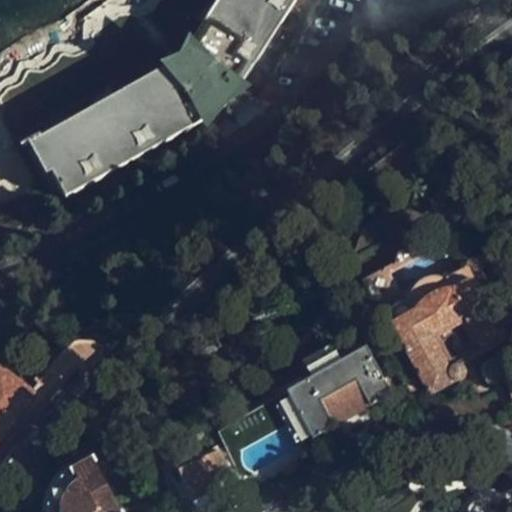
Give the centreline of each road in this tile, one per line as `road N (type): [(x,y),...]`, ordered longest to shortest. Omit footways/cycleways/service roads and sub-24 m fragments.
road 1 (residential): [(511,40),(298,204),(60,412),(0,497)]
road 2 (residential): [(0,271),(117,228),(224,161),(393,0)]
road 3 (residential): [(260,511),(387,455),(469,443),(511,448)]
